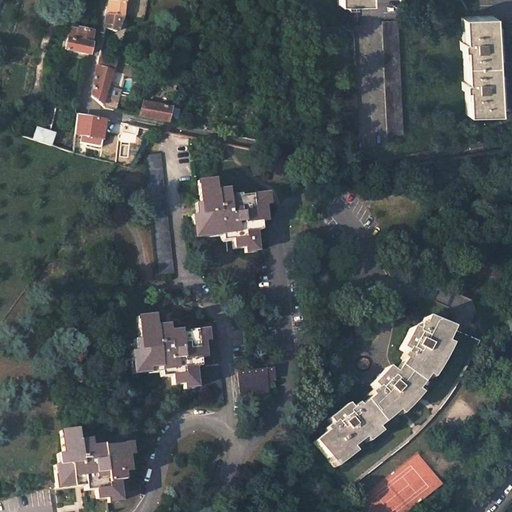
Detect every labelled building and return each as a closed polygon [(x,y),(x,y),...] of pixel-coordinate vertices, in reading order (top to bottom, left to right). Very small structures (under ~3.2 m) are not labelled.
[(105,0),(101,27),(115,29),(121,13),(123,0),(105,0)] [(350,2),(364,1),(364,0),(333,0),(334,26),(351,25),(350,2)] [(458,15),(464,113),(495,111),(492,60),(489,14),(458,15)] [(378,20),(383,132),(399,131),(393,19),(378,20)] [(62,49),(64,50),(85,54),(90,30),(75,27),(74,32),(69,31),(68,35),(65,35),(62,49)] [(334,30),(340,134),(354,134),(349,30),(334,30)] [(99,39),(96,56),(104,58),(107,40),(99,39)] [(114,100),(103,95),(112,70),(95,64),(89,98),(104,109),(111,111),(114,100)] [(167,124),(170,106),(142,100),(138,118),(167,124)] [(75,138),(88,140),(87,148),(105,150),(109,119),(77,115),(75,138)] [(51,134),(45,132),(33,128),(29,141),(47,147),(51,134)] [(143,158),(155,280),(169,279),(158,157),(143,158)] [(198,211),(188,212),(189,224),(190,234),(229,231),(231,246),(241,246),(242,251),(254,249),(251,222),(262,221),(261,204),(264,203),(263,192),(236,194),(237,198),(225,199),(225,186),(212,187),(211,175),(195,177),(198,211)] [(389,373),(392,375),(387,381),(378,372),(375,376),(371,380),(381,388),(376,394),(373,391),(371,394),(361,403),(354,408),(352,405),(346,410),(342,405),(334,412),(327,417),(331,422),(327,425),(329,427),(309,443),(349,489),(370,473),(380,464),(405,441),(424,421),(437,404),(446,391),(458,370),(463,357),(472,333),(417,316),(413,332),(404,329),(400,338),(396,348),(400,351),(397,357),(400,359),(396,364),(389,373)] [(198,337),(194,337),(172,339),(173,343),(168,343),(162,344),(160,330),(149,332),(148,321),(131,323),(134,354),(125,355),(127,378),(165,375),(167,391),(178,390),(178,396),(191,395),(188,366),(198,365),(196,349),(199,348),(198,337)] [(196,349),(198,365),(202,408),(216,407),(208,328),(194,329),(194,337),(198,337),(199,348),(196,349)] [(392,375),(389,373),(382,367),(378,372),(387,381),(392,375)] [(250,397),(262,396),(261,388),(269,388),(267,368),(254,369),(255,377),(232,379),(235,402),(243,401),(250,401),(250,397)] [(376,394),(381,388),(371,380),(366,385),(373,391),(376,394)] [(75,434),(59,436),(62,469),(53,470),(55,489),(55,493),(80,490),(93,489),(94,503),(106,502),(106,507),(117,506),(114,478),(124,477),(123,460),(128,460),(126,448),(100,451),(100,454),(89,455),(89,444),(76,445),(75,434)]
